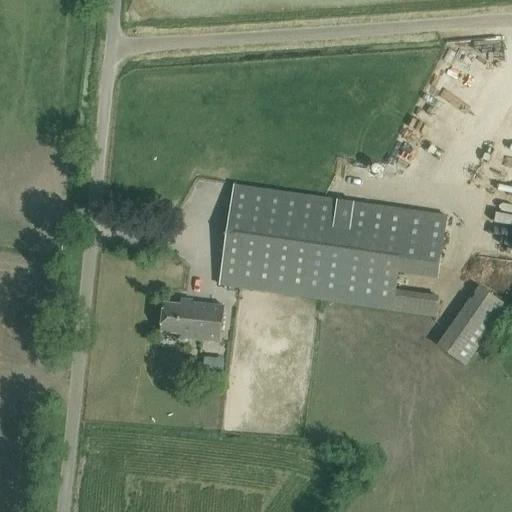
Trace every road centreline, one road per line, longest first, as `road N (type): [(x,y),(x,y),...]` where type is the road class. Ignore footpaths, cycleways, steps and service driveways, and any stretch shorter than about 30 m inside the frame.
road 1 (unclassified): [(64,511),(110,49)]
road 2 (unclassified): [(110,49),(511,19)]
